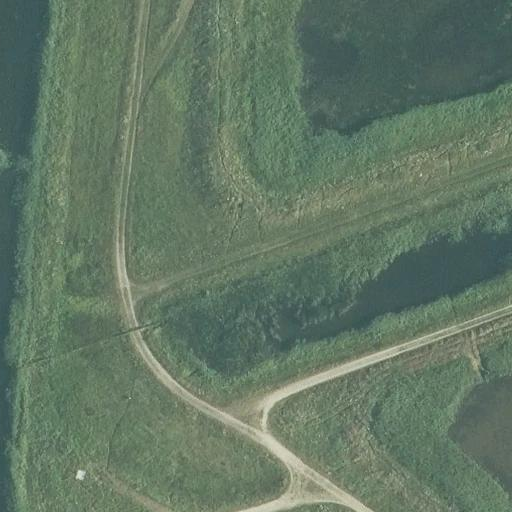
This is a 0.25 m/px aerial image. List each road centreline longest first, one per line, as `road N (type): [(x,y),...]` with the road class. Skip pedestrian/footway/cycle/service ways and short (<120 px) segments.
road 1 (track): [(126,299),(511,164)]
road 2 (track): [(511,310),(225,419)]
road 3 (track): [(148,0),(121,206),(126,299)]
road 4 (track): [(225,419),(158,373),(126,299)]
road 5 (track): [(225,419),(329,489)]
